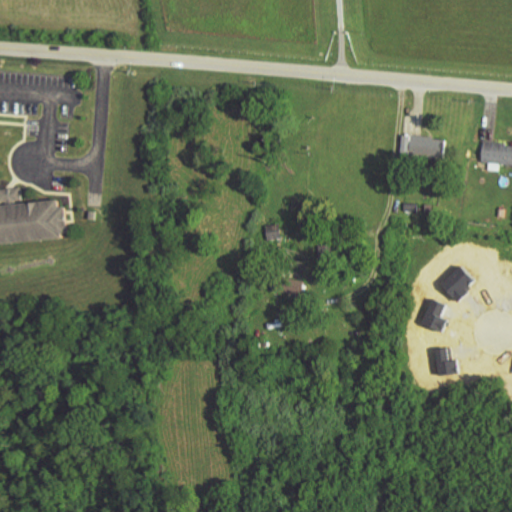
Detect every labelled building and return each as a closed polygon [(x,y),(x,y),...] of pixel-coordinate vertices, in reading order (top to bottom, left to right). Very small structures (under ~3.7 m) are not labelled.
[(413,133),(435,135),(435,137),(448,138),(446,158),(411,155),(413,133)] [(486,140),(508,142),(508,145),(511,145),(511,165),(503,164),(502,171),(490,170),(491,162),(484,161),(486,140)] [(0,247),(69,241),(68,236),(74,235),(72,209),(66,210),(65,203),(27,207),(25,190),(1,192),(2,194),(0,194),(0,247)] [(406,201),(420,202),(419,212),(406,211),(406,201)] [(427,203),(434,204),(433,212),(426,212),(427,203)] [(500,208),(507,208),(506,217),(499,216),(500,208)] [(307,281),(285,278),(284,292),(305,294),(307,281)]
